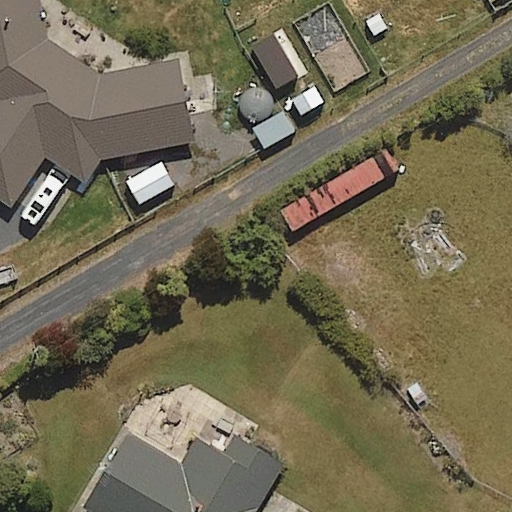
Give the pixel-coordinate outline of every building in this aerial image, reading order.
[(0,0),(0,198),(9,205),(45,155),(83,182),(100,157),(193,138),(177,58),(97,74),(46,37),(39,0),(0,0)] [(296,129),(282,105),(249,124),(263,148),(296,129)] [(291,229),(397,168),(382,143),(277,204),(291,229)] [(138,205),(176,180),(160,156),(122,181),(138,205)] [(198,434),(183,461),(127,429),(83,505),(94,511),(253,511),(283,461),(239,435),(229,452),(198,434)]
